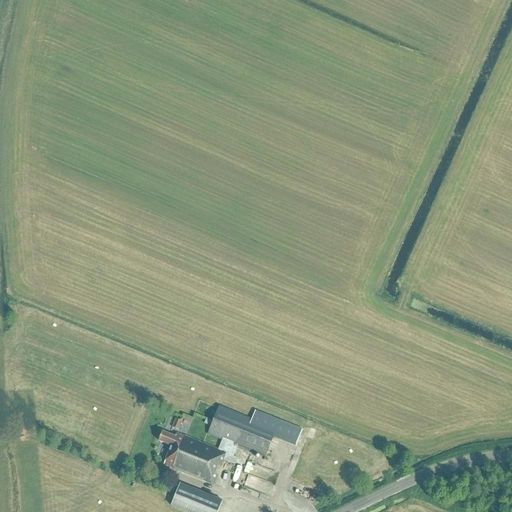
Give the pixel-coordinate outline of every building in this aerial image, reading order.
[(233,457),(237,446),(265,458),(273,438),(295,446),(302,430),(255,411),(251,420),(219,407),(208,434),(222,440),(218,451),(176,434),(175,438),(162,432),(159,441),(171,447),(164,465),(213,485),(217,475),(214,474),(217,467),(220,468),(223,460),(229,463),(228,465),(234,467),(235,464),(237,459),(233,457)] [(211,426),(213,421),(207,418),(204,423),(211,426)] [(178,430),(181,422),(176,420),(172,428),(178,430)] [(251,460),(247,469),(277,481),(281,472),(251,460)] [(252,474),(248,482),(267,490),(270,481),(252,474)] [(275,494),(278,483),(271,481),(269,492),(275,494)] [(185,511),(218,511),(223,502),(180,484),(171,506),(185,511)]
